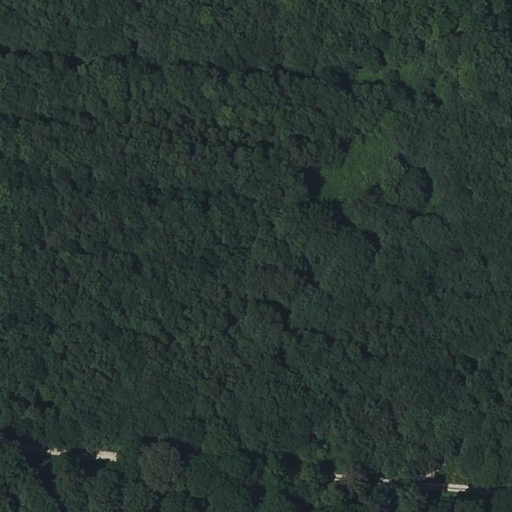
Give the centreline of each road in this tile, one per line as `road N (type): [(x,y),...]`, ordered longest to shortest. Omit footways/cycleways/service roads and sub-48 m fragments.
road 1 (track): [(0,449),(511,493)]
road 2 (track): [(511,415),(404,488)]
